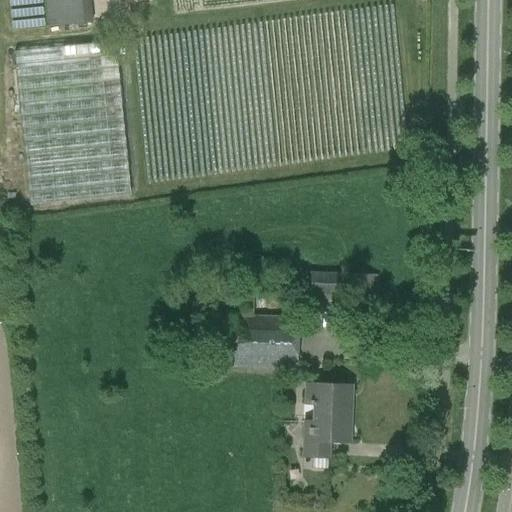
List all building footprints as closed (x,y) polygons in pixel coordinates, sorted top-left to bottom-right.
[(44,0),(47,27),(92,23),(89,0),(44,0)] [(15,51),(29,205),(130,195),(116,42),(15,51)] [(337,274),(311,273),(310,294),(336,295),(337,274)] [(351,274),(350,314),(377,315),(379,275),(351,274)] [(253,281),(229,280),(228,315),(212,315),(210,366),(296,368),(297,316),(252,315),(253,281)] [(330,458),(330,441),(349,442),(351,385),(305,383),(304,404),(313,404),(312,421),(304,421),(302,457),(330,458)]
